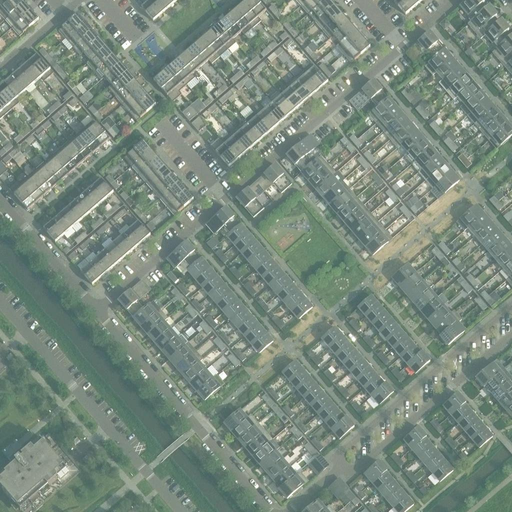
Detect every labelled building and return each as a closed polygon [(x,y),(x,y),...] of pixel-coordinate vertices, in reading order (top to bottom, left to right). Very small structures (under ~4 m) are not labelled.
[(0,15),(5,21),(24,4),(20,0),(12,0),(0,10),(0,15)] [(0,0),(0,10),(12,0),(0,0)] [(170,8),(163,0),(150,0),(150,1),(162,15),(170,8)] [(266,11),(256,0),(247,0),(244,3),(260,22),(261,22),(258,18),(266,11)] [(308,15),(325,0),(308,0),(301,7),(308,15)] [(328,0),(325,0),(308,15),(308,16),(315,23),(334,7),(334,6),(328,0)] [(414,9),(406,0),(395,0),(393,2),(405,16),(414,9)] [(422,2),(420,0),(406,0),(414,9),(422,2)] [(484,11),(480,6),(484,2),(482,0),(468,0),(460,7),(472,21),(468,25),(489,8),(488,7),(484,11)] [(162,15),(150,1),(141,8),(153,22),(162,15)] [(260,22),(244,3),(236,10),(252,30),(260,22)] [(24,4),(5,21),(12,29),(31,13),(31,12),(24,4)] [(278,12),(272,6),(268,9),(274,16),(278,12)] [(334,7),(315,23),(322,31),(322,32),(341,15),(334,7)] [(496,25),(492,20),(496,16),(489,8),(468,25),(480,40),(501,22),(496,25)] [(228,17),(241,33),(244,37),(252,30),(236,10),(228,17)] [(283,18),(278,12),(274,16),(279,21),(283,18)] [(19,38),(38,21),(31,13),(12,29),(19,38)] [(65,40),(84,23),(77,15),(58,31),(65,40)] [(329,40),(348,23),(341,15),(322,32),(329,40)] [(241,33),(228,17),(219,24),(233,40),(241,33)] [(439,25),(444,31),(450,26),(445,20),(439,25)] [(511,36),(509,39),(504,34),(508,31),(501,22),(480,40),(481,40),(485,36),(497,50),(492,54),(511,36)] [(72,48),(91,31),(84,23),(65,40),(72,48)] [(292,29),(286,23),(283,26),(288,32),(292,29)] [(340,45),(355,31),(348,23),(329,40),(333,37),(340,45)] [(219,24),(211,31),(225,47),(228,51),(236,44),(233,40),(219,24)] [(297,35),(292,29),(288,32),(293,38),(297,35)] [(83,53),(98,40),(91,31),(72,48),(79,56),(83,53)] [(225,47),(211,31),(203,38),(216,54),(225,47)] [(340,45),(336,48),(343,56),(362,40),(355,31),(340,45)] [(282,42),(288,37),(285,33),(279,38),(282,42)] [(444,51),(429,34),(406,54),(414,64),(427,52),(433,60),(444,51)] [(511,36),(492,54),(505,68),(511,61),(511,36)] [(304,43),(299,37),(295,40),(300,46),(304,43)] [(203,38),(195,45),(208,61),(211,65),(220,58),(216,54),(203,38)] [(287,49),(294,43),(290,39),(284,45),(287,49)] [(90,61),(105,48),(98,40),(83,53),(90,61)] [(362,40),(343,56),(350,65),(370,48),(362,40)] [(272,51),(278,46),(274,42),(268,47),(272,51)] [(208,61),(195,45),(187,53),(200,68),(208,61)] [(266,56),(272,51),(268,47),(262,53),(266,56)] [(313,54),(308,47),(304,51),(309,57),(313,54)] [(93,73),(112,56),(105,48),(86,64),(93,73)] [(277,58),(283,52),(280,48),(273,54),(277,58)] [(48,55),(42,49),(38,52),(44,59),(48,55)] [(469,49),(464,53),(469,59),(474,54),(469,49)] [(432,76),(451,60),(450,58),(448,54),(447,55),(444,51),(433,60),(425,67),(432,76)] [(200,68),(187,53),(178,60),(192,75),(200,68)] [(270,63),(277,58),(273,54),(267,59),(270,63)] [(318,59),(313,54),(309,57),(314,63),(318,59)] [(53,74),(37,55),(28,63),(45,82),(53,74)] [(53,62),(48,55),(44,59),(49,65),(53,62)] [(104,78),(120,64),(112,56),(93,73),(100,81),(104,78)] [(255,66),(261,61),(257,57),(252,62),(255,66)] [(195,79),(192,75),(178,60),(170,67),(187,86),(195,79)] [(440,84),(458,68),(457,67),(455,62),(454,63),(451,60),(432,76),(433,76),(436,73),(443,80),(439,84),(440,84)] [(249,71),(255,66),(252,62),(246,67),(249,71)] [(45,82),(28,63),(20,70),(33,85),(41,78),(44,82),(45,82)] [(260,72),(266,67),(263,63),(257,68),(260,72)] [(108,89),(127,73),(120,64),(104,78),(111,86),(108,89)] [(328,83),(311,64),(303,71),(319,90),(328,83)] [(322,64),(318,68),(323,73),(327,70),(322,64)] [(62,72),(57,66),(53,69),(58,75),(62,72)] [(187,86),(170,67),(162,74),(181,96),(181,95),(179,93),(187,86)] [(254,77),(260,72),(257,68),(251,74),(254,77)] [(447,92),(465,76),(464,75),(462,71),(461,71),(458,68),(440,84),(447,92)] [(33,85),(20,70),(12,77),(28,96),(29,95),(26,92),(33,85)] [(328,79),(332,75),(327,70),(323,73),(328,79)] [(238,80),(244,75),(241,71),(235,76),(238,80)] [(319,90),(303,71),(294,78),(311,97),(319,90)] [(67,77),(62,72),(58,75),(63,81),(67,77)] [(115,97),(134,81),(127,73),(108,89),(115,97)] [(181,96),(162,74),(153,81),(172,103),(181,96)] [(233,85),(238,80),(235,76),(229,81),(233,85)] [(457,97),(473,84),(471,83),(469,79),(468,79),(465,76),(447,92),(447,93),(451,89),(457,97)] [(28,96),(12,77),(4,84),(20,103),(28,96)] [(244,86),(249,81),(246,77),(241,82),(244,86)] [(311,97),(294,78),(286,85),(303,105),(311,97)] [(122,105),(141,89),(134,81),(115,97),(122,105)] [(76,88),(71,82),(67,85),(72,91),(76,88)] [(238,91),(244,86),(241,82),(235,87),(238,91)] [(388,100),(384,95),(373,82),(350,103),(358,112),(370,101),(377,109),(369,116),(388,100)] [(20,103),(4,84),(0,86),(0,96),(12,110),(20,103)] [(461,109),(480,92),(478,91),(476,87),(475,87),(473,84),(457,97),(464,105),(460,108),(461,109)] [(221,88),(219,90),(222,94),(228,89),(224,85),(221,88)] [(303,105),(286,85),(286,86),(289,89),(281,96),(278,92),(294,112),(303,105)] [(81,94),(76,88),(72,91),(77,97),(81,94)] [(129,113),(148,97),(141,89),(122,105),(129,113)] [(216,99),(222,94),(219,90),(213,95),(216,99)] [(410,95),(406,90),(402,94),(406,99),(410,95)] [(66,102),(72,96),(69,92),(63,98),(66,102)] [(227,100),(233,95),(230,92),(224,96),(227,100)] [(294,112),(278,92),(270,99),(286,119),(294,112)] [(468,117),(487,101),(486,99),(483,95),(482,96),(480,92),(461,109),(468,117)] [(414,100),(410,95),(406,99),(410,104),(414,100)] [(12,110),(0,96),(0,112),(4,117),(12,110)] [(88,102),(83,96),(79,100),(84,105),(88,102)] [(222,105),(227,100),(224,96),(218,101),(222,105)] [(136,123),(156,106),(148,97),(129,113),(136,123)] [(71,108),(78,103),(74,99),(68,104),(71,108)] [(206,108),(212,103),(209,99),(202,104),(206,108)] [(286,119),(270,99),(269,100),(272,104),(265,110),(278,126),(286,119)] [(376,124),(395,108),(394,107),(392,103),(391,103),(388,100),(369,116),(376,124)] [(475,125),(494,109),(493,107),(490,103),(489,104),(487,101),(468,117),(475,125)] [(56,111),(61,106),(58,102),(52,107),(56,111)] [(199,114),(206,108),(202,104),(196,110),(199,114)] [(211,114),(217,109),(214,105),(208,111),(211,114)] [(97,113),(92,106),(88,110),(93,116),(97,113)] [(50,116),(56,111),(52,107),(47,112),(50,116)] [(198,115),(190,107),(182,114),(189,123),(198,115)] [(424,112),(420,107),(416,110),(420,115),(424,112)] [(61,117),(67,112),(63,108),(58,113),(61,117)] [(395,108),(376,124),(383,133),(402,116),(401,115),(399,111),(398,111),(395,108)] [(482,133),(501,117),(500,116),(497,111),(496,112),(494,109),(475,125),(482,133)] [(278,126),(265,110),(257,117),(256,117),(270,133),(278,126)] [(205,120),(211,114),(208,111),(201,116),(205,120)] [(428,116),(424,112),(420,115),(424,120),(428,116)] [(55,122),(61,117),(58,113),(52,118),(55,122)] [(103,119),(97,113),(93,116),(99,122),(103,119)] [(253,113),(245,121),(248,125),(248,124),(262,140),(270,133),(256,117),(257,117),(253,113)] [(39,125),(46,120),(42,116),(36,121),(39,125)] [(391,141),(409,124),(408,123),(406,119),(405,119),(402,116),(383,133),(391,141)] [(489,141),(508,125),(507,124),(504,120),(501,117),(482,133),(489,141)] [(207,126),(200,118),(191,125),(198,133),(207,126)] [(33,130),(39,125),(36,121),(30,126),(33,130)] [(110,140),(97,124),(94,121),(85,129),(88,132),(101,147),(110,140)] [(45,131),(51,126),(48,122),(41,127),(45,131)] [(112,129),(107,123),(103,127),(108,133),(112,129)] [(438,128),(434,123),(430,127),(434,132),(438,128)] [(262,140),(248,124),(248,125),(241,131),(237,127),(237,128),(253,147),(262,140)] [(398,149),(417,133),(415,131),(413,127),(412,128),(409,124),(391,141),(398,149)] [(506,141),(511,136),(511,128),(508,125),(489,141),(496,150),(502,145),(507,142),(506,141)] [(38,137),(45,131),(41,127),(35,133),(38,137)] [(253,147),(237,128),(229,135),(245,154),(253,147)] [(443,133),(438,128),(434,132),(438,136),(443,133)] [(112,129),(108,133),(113,139),(114,138),(117,135),(112,129)] [(23,139),(29,134),(26,130),(20,135),(23,139)] [(101,147),(88,132),(80,139),(77,135),(93,155),(101,147)] [(408,154),(424,141),(422,139),(420,135),(419,136),(417,133),(398,149),(402,146),(408,154)] [(17,145),(23,139),(20,135),(13,141),(17,145)] [(93,155),(77,135),(69,142),(85,162),(93,155)] [(245,154),(229,135),(221,141),(219,139),(218,139),(237,161),(245,154)] [(28,145),(35,140),(31,136),(25,141),(28,145)] [(358,141),(353,136),(349,139),(353,144),(358,141)] [(305,157),(318,146),(310,137),(287,157),(301,174),(312,165),(305,157)] [(218,139),(210,147),(226,166),(229,169),(231,166),(237,161),(218,139)] [(453,144),(448,139),(444,143),(448,148),(453,144)] [(22,151),(28,145),(25,141),(19,147),(22,151)] [(351,146),(347,141),(342,145),(347,150),(351,146)] [(362,145),(358,141),(353,144),(357,149),(362,145)] [(412,165),(431,149),(429,148),(427,143),(426,144),(424,141),(408,154),(415,161),(411,165),(412,165)] [(85,162),(69,142),(60,150),(77,169),(85,162)] [(141,144),(124,159),(131,168),(151,151),(145,145),(143,142),(141,144)] [(7,153),(13,148),(9,144),(3,149),(7,153)] [(457,149),(453,144),(448,148),(452,153),(457,149)] [(355,151),(351,146),(347,150),(351,155),(355,151)] [(419,173),(438,157),(437,156),(434,152),(433,152),(431,149),(412,165),(419,173)] [(12,159),(18,154),(15,150),(9,155),(12,159)] [(77,169),(60,150),(52,157),(69,176),(77,169)] [(151,151),(131,168),(138,176),(158,159),(151,151)] [(372,157),(367,152),(363,156),(367,161),(372,157)] [(6,164),(12,159),(9,155),(3,160),(6,164)] [(467,161),(462,156),(458,159),(462,164),(467,161)] [(69,176),(52,157),(44,164),(60,183),(69,176)] [(309,182),(328,166),(320,157),(312,165),(301,174),(305,178),(304,178),(308,181),(309,182)] [(365,162),(361,157),(356,161),(361,166),(365,162)] [(376,162),(372,157),(367,161),(372,166),(376,162)] [(426,182),(445,165),(444,164),(441,160),(440,160),(438,157),(419,173),(426,182)] [(158,159),(138,176),(146,184),(165,167),(158,159)] [(471,165),(467,161),(462,164),(467,169),(471,165)] [(369,167),(365,162),(361,166),(365,171),(369,167)] [(60,183),(44,164),(36,171),(52,190),(60,183)] [(386,173),(389,171),(385,165),(377,172),(381,177),(386,173)] [(433,190),(452,173),(451,172),(448,168),(447,168),(445,165),(426,182),(433,190)] [(292,185),(275,166),(256,183),(264,192),(273,185),(281,195),(292,185)] [(316,191),(335,174),(328,166),(309,182),(312,186),(311,187),(315,189),(316,191)] [(153,192),(172,176),(165,167),(146,184),(153,192)] [(52,190),(36,171),(28,178),(44,197),(52,190)] [(390,178),(386,173),(381,177),(386,182),(390,178)] [(433,190),(430,192),(437,201),(444,195),(446,193),(446,194),(451,190),(450,190),(459,182),(458,180),(455,176),(455,177),(452,174),(452,173),(433,190)] [(323,199),(338,186),(331,178),(335,175),(335,174),(316,191),(319,194),(318,195),(322,198),(323,199)] [(379,179),(375,174),(371,178),(375,183),(379,179)] [(114,182),(109,176),(105,179),(111,186),(114,182)] [(160,200),(179,184),(172,176),(153,192),(160,200)] [(44,197),(28,178),(21,185),(18,181),(17,182),(36,204),(37,203),(40,201),(44,197)] [(113,193),(101,179),(93,187),(105,201),(113,193)] [(383,184),(379,179),(375,183),(379,187),(383,184)] [(36,204),(17,182),(8,189),(25,208),(24,209),(27,212),(30,209),(36,204)] [(114,182),(111,186),(115,191),(119,188),(114,182)] [(264,209),(255,200),(264,192),(256,183),(237,200),(253,219),(264,209)] [(167,209),(186,192),(179,184),(160,200),(167,209)] [(400,190),(395,185),(391,188),(396,193),(400,190)] [(330,207),(345,194),(338,186),(323,199),(325,203),(329,206),(330,207)] [(105,201),(93,187),(84,194),(96,208),(105,201)] [(400,198),(408,192),(403,187),(400,190),(396,193),(400,198)] [(393,195),(389,190),(385,194),(389,199),(393,195)] [(345,194),(330,207),(331,208),(333,210),(332,211),(336,214),(337,215),(356,199),(356,198),(349,191),(345,194)] [(186,192),(167,209),(174,217),(193,200),(186,192)] [(129,199),(124,193),(120,196),(125,202),(129,199)] [(96,208),(84,194),(76,201),(88,215),(96,208)] [(397,200),(393,195),(389,199),(393,204),(397,200)] [(414,206),(419,202),(415,196),(405,205),(410,210),(414,206)] [(498,203),(494,198),(490,201),(494,206),(498,203)] [(134,205),(129,199),(125,202),(130,208),(134,205)] [(344,223),(363,207),(356,199),(337,215),(340,218),(339,219),(343,222),(344,223)] [(88,215),(76,201),(68,208),(80,222),(88,215)] [(502,208),(498,203),(494,206),(498,211),(502,208)] [(115,213),(120,209),(117,205),(112,209),(115,213)] [(418,211),(414,206),(410,210),(414,215),(418,211)] [(351,232),(370,215),(363,207),(344,223),(347,227),(346,227),(350,230),(351,232)] [(407,212),(403,207),(399,210),(403,215),(407,212)] [(468,229),(483,216),(480,212),(481,212),(477,209),(476,207),(467,215),(466,214),(462,218),(463,218),(461,220),(468,229)] [(80,222),(68,208),(60,215),(72,229),(80,222)] [(110,217),(115,213),(112,209),(107,213),(110,217)] [(143,215),(138,209),(134,213),(139,218),(143,215)] [(241,226),(226,209),(206,226),(214,235),(223,227),(230,235),(227,238),(241,226)] [(120,219),(125,215),(122,211),(117,215),(120,219)] [(412,216),(407,212),(403,215),(407,220),(412,216)] [(72,229),(60,215),(51,222),(64,236),(72,229)] [(115,223),(120,219),(117,215),(112,219),(115,223)] [(148,221),(143,215),(139,218),(144,224),(148,221)] [(358,240),(377,223),(370,215),(351,232),(354,235),(353,236),(357,238),(358,240)] [(475,237),(490,224),(487,221),(488,220),(484,217),(483,216),(468,229),(475,237)] [(99,227),(104,223),(100,219),(95,223),(99,227)] [(64,236),(51,222),(43,229),(55,243),(64,236)] [(150,236),(138,222),(129,229),(141,244),(150,236)] [(94,231),(99,227),(95,223),(90,227),(94,231)] [(155,229),(150,223),(146,226),(151,233),(155,229)] [(365,248),(384,232),(377,223),(358,240),(361,243),(360,244),(364,247),(365,248)] [(482,245),(497,232),(494,229),(495,228),(491,225),(490,224),(475,237),(482,245)] [(104,233),(109,229),(106,225),(101,229),(104,233)] [(234,246),(248,234),(245,229),(244,230),(241,226),(227,238),(234,246)] [(99,237),(104,233),(101,229),(96,233),(99,237)] [(141,244),(129,229),(121,237),(133,251),(141,244)] [(386,245),(392,240),(384,232),(365,248),(368,251),(368,252),(371,255),(373,256),(381,249),(382,249),(386,246),(386,245)] [(489,253),(504,240),(501,237),(502,236),(498,233),(497,232),(482,245),(489,253)] [(82,241),(87,237),(84,233),(79,237),(82,241)] [(241,255),(255,243),(255,242),(252,238),(251,238),(248,234),(234,246),(241,255)] [(77,245),(82,241),(79,237),(74,241),(77,245)] [(133,251),(121,237),(113,244),(125,258),(133,251)] [(88,247),(93,243),(89,239),(84,243),(88,247)] [(496,262),(511,248),(509,245),(509,244),(505,241),(504,240),(489,253),(496,262)] [(83,251),(88,247),(84,243),(79,248),(83,251)] [(202,260),(187,243),(167,260),(175,269),(184,261),(191,269),(187,272),(188,272),(202,260)] [(248,263),(262,251),(260,246),(259,247),(255,243),(241,255),(248,263)] [(125,258),(113,244),(105,251),(117,265),(125,258)] [(66,255),(71,251),(67,247),(62,252),(66,255)] [(440,253),(435,248),(431,252),(435,257),(440,253)] [(450,253),(446,248),(442,251),(446,256),(450,253)] [(503,270),(511,262),(511,249),(511,248),(496,262),(503,270)] [(117,265),(105,251),(97,258),(109,272),(117,265)] [(223,256),(219,251),(215,254),(219,259),(223,256)] [(256,271),(270,259),(269,259),(267,254),(266,255),(262,251),(248,263),(256,271)] [(73,253),(68,258),(71,262),(76,257),(73,253)] [(444,258),(440,253),(435,257),(440,262),(444,258)] [(227,261),(223,256),(219,259),(224,264),(227,261)] [(109,272),(97,258),(88,265),(100,279),(109,272)] [(263,279),(277,267),(276,267),(274,262),(273,263),(270,259),(256,271),(263,279)] [(460,264),(456,259),(452,263),(456,268),(460,264)] [(195,280),(209,268),(208,268),(206,263),(205,264),(202,260),(188,272),(195,280)] [(507,281),(511,276),(511,262),(503,270),(510,278),(506,281),(507,281)] [(464,269),(460,264),(456,268),(460,273),(464,269)] [(100,279),(88,265),(80,272),(92,286),(100,279)] [(454,270),(449,265),(445,268),(449,273),(454,270)] [(400,288),(415,275),(407,266),(405,268),(405,267),(401,271),(392,279),(394,281),(396,285),(397,284),(400,288)] [(270,288),(284,276),(283,275),(281,270),(280,271),(277,267),(263,279),(270,288)] [(202,289),(216,277),(215,276),(213,272),(212,272),(209,268),(195,280),(202,289)] [(237,272),(233,268),(229,271),(234,276),(237,272)] [(458,275),(454,270),(449,273),(454,278),(458,275)] [(242,277),(237,272),(234,276),(238,281),(242,277)] [(407,296),(422,283),(415,275),(400,288),(401,289),(403,293),(404,293),(407,296)] [(474,280),(470,275),(466,279),(470,284),(474,280)] [(284,276),(270,288),(277,296),(291,284),(290,283),(288,279),(287,279),(284,276)] [(209,297),(223,285),(223,284),(220,280),(219,280),(216,277),(202,289),(209,297)] [(479,285),(474,280),(470,284),(474,289),(479,285)] [(137,302),(150,291),(142,281),(119,302),(133,319),(144,310),(137,302)] [(468,286),(464,281),(459,285),(464,290),(468,286)] [(414,304),(429,291),(422,283),(407,296),(408,297),(410,301),(411,301),(414,304)] [(185,289),(181,284),(177,287),(181,292),(185,289)] [(252,289),(247,284),(244,287),(248,292),(252,289)] [(284,304),(298,292),(297,291),(295,287),(294,287),(291,284),(277,296),(284,304)] [(216,305),(230,293),(227,288),(226,289),(223,285),(209,297),(216,305)] [(472,291),(468,286),(464,290),(468,295),(472,291)] [(179,294),(175,289),(170,293),(175,298),(179,294)] [(189,294),(185,289),(181,292),(185,297),(189,294)] [(256,294),(252,289),(248,292),(252,297),(256,294)] [(421,312),(436,299),(429,291),(414,304),(415,305),(417,309),(418,309),(421,312)] [(291,312),(305,300),(304,300),(302,295),(301,296),(298,292),(284,304),(291,312)] [(488,297),(484,292),(480,295),(484,300),(488,297)] [(223,313),(237,301),(234,296),(233,297),(230,293),(216,305),(223,313)] [(183,299),(179,294),(175,298),(179,303),(183,299)] [(365,317),(379,306),(375,302),(376,301),(372,298),(371,297),(358,309),(365,317)] [(482,302),(478,297),(473,301),(478,306),(482,302)] [(493,303),(488,297),(484,300),(489,306),(493,303)] [(428,321),(443,307),(436,299),(421,312),(422,313),(424,318),(425,317),(428,321)] [(266,305),(261,300),(258,304),(262,309),(266,305)] [(298,321),(312,309),(311,308),(309,303),(308,304),(305,300),(291,312),(298,321)] [(199,305),(195,301),(191,304),(195,309),(199,305)] [(230,322),(244,309),(241,304),(240,305),(237,301),(223,313),(230,322)] [(487,308),(482,302),(478,306),(483,312),(487,308)] [(144,310),(133,319),(134,320),(137,322),(136,323),(140,326),(141,328),(160,311),(154,303),(153,303),(144,310)] [(203,310),(199,305),(195,309),(200,314),(203,310)] [(270,310),(266,305),(262,309),(266,313),(270,310)] [(193,311),(189,306),(184,309),(189,314),(193,311)] [(372,326),(386,314),(382,310),(383,309),(379,306),(365,317),(372,326)] [(435,329),(454,312),(450,315),(443,307),(428,321),(429,322),(431,326),(432,325),(435,329)] [(237,330),(251,318),(251,317),(248,313),(247,313),(244,309),(230,322),(237,330)] [(160,311),(141,328),(144,331),(143,332),(147,334),(148,336),(163,323),(167,319),(166,318),(160,311)] [(197,316),(193,311),(189,314),(193,319),(197,316)] [(441,338),(461,321),(454,312),(435,329),(436,330),(438,334),(439,333),(441,336),(440,338),(441,338)] [(379,334),(393,322),(389,319),(390,318),(386,315),(386,314),(372,326),(379,334)] [(213,322),(209,317),(205,320),(209,325),(213,322)] [(280,322),(276,317),(272,320),(276,325),(280,322)] [(244,338),(258,326),(258,325),(256,321),(255,321),(251,318),(237,330),(244,338)] [(461,335),(465,332),(458,324),(461,321),(441,338),(448,347),(457,339),(458,339),(462,336),(461,335)] [(207,327),(203,322),(199,326),(203,331),(207,327)] [(218,327),(213,322),(209,325),(214,330),(218,327)] [(284,326),(280,322),(276,325),(280,330),(284,326)] [(386,342),(400,330),(396,327),(397,326),(393,323),(393,322),(379,334),(386,342)] [(155,344),(170,331),(163,323),(148,336),(151,339),(150,340),(154,343),(155,344)] [(251,346),(265,334),(263,329),(262,330),(258,326),(244,338),(251,346)] [(211,332),(207,327),(203,331),(207,336),(211,332)] [(170,331),(155,344),(158,347),(157,348),(161,351),(162,352),(180,336),(179,335),(175,329),(174,328),(170,331)] [(329,349),(342,337),(339,334),(340,333),(335,329),(321,340),(329,349)] [(393,350),(407,339),(403,335),(404,334),(400,331),(400,330),(386,342),(393,350)] [(227,338),(223,333),(219,336),(224,341),(227,338)] [(259,355),(273,343),(272,342),(270,337),(269,338),(265,334),(251,346),(259,355)] [(180,336),(162,352),(165,355),(164,356),(168,359),(169,360),(189,343),(183,336),(182,335),(180,336)] [(336,357),(349,345),(346,342),(347,341),(343,338),(342,337),(329,349),(336,357)] [(221,343),(217,338),(213,342),(217,347),(221,343)] [(232,343),(227,338),(224,341),(228,346),(232,343)] [(401,359),(414,347),(411,343),(411,342),(407,339),(393,350),(401,359)] [(176,368),(196,351),(189,343),(169,360),(172,363),(171,364),(175,367),(176,368)] [(226,348),(221,343),(217,347),(221,352),(226,348)] [(343,365),(356,354),(353,350),(354,349),(350,346),(349,345),(336,357),(343,365)] [(408,368),(423,355),(422,353),(420,355),(418,351),(418,350),(414,347),(401,359),(408,368)] [(242,354),(237,350),(233,353),(238,358),(242,354)] [(183,377),(198,363),(203,359),(196,351),(176,368),(179,372),(178,372),(182,375),(183,377)] [(246,359),(242,354),(238,358),(242,363),(246,359)] [(350,373),(363,362),(360,358),(361,357),(357,354),(356,354),(343,365),(350,373)] [(235,360),(231,355),(227,359),(231,363),(235,360)] [(415,375),(430,362),(423,355),(408,368),(415,375)] [(0,375),(9,367),(0,356),(0,375)] [(240,365),(235,360),(231,363),(235,368),(240,365)] [(357,382),(370,370),(367,366),(368,365),(364,362),(363,362),(350,373),(357,382)] [(481,374),(476,379),(483,388),(504,370),(497,362),(493,365),(489,368),(489,367),(485,371),(484,372),(481,374)] [(190,385),(205,372),(198,363),(183,377),(186,380),(185,381),(189,383),(190,385)] [(289,382),(302,371),(299,368),(300,367),(296,364),(295,363),(282,374),(289,382)] [(364,390),(378,379),(374,374),(375,373),(371,370),(370,370),(357,382),(364,390)] [(504,370),(483,388),(484,388),(485,387),(492,395),(511,378),(504,370)] [(296,391),(310,379),(307,376),(307,375),(303,372),(302,371),(289,382),(296,391)] [(197,393),(212,380),(205,372),(190,385),(193,388),(192,389),(196,392),(197,393)] [(205,401),(220,388),(224,384),(217,376),(212,380),(197,393),(200,396),(199,397),(203,400),(205,401)] [(511,379),(511,378),(492,395),(495,398),(494,399),(498,402),(499,403),(511,391),(511,379)] [(304,399),(317,388),(314,384),(314,383),(310,380),(310,379),(296,391),(304,399)] [(372,398),(386,386),(385,385),(384,386),(381,383),(382,382),(378,379),(364,390),(372,398)] [(379,406),(393,394),(386,386),(372,398),(379,406)] [(310,407),(324,396),(321,392),(321,391),(317,388),(304,399),(310,407)] [(506,411),(511,405),(511,391),(499,403),(502,406),(501,407),(505,410),(506,411)] [(280,399),(276,394),(272,397),(276,402),(280,399)] [(270,400),(265,395),(261,399),(266,403),(270,400)] [(450,415),(464,403),(458,395),(443,408),(450,415)] [(317,415),(331,404),(328,400),(328,399),(324,396),(310,407),(317,415)] [(274,405),(270,400),(266,403),(270,408),(274,405)] [(360,408),(356,403),(352,407),(356,412),(360,408)] [(457,424),(470,412),(468,408),(467,408),(464,405),(465,404),(464,403),(450,415),(457,424)] [(325,424),(338,413),(335,408),(336,408),(331,404),(317,415),(325,424)] [(364,414),(360,408),(356,412),(360,417),(364,414)] [(232,433),(247,420),(239,411),(224,424),(225,426),(228,430),(229,429),(232,431),(231,432),(232,433)] [(284,416),(280,411),(275,415),(280,420),(284,416)] [(465,433),(478,421),(477,421),(475,416),(474,417),(470,412),(457,424),(465,433)] [(332,432),(347,420),(346,419),(345,420),(342,417),(343,416),(338,413),(325,424),(332,432)] [(239,441),(258,424),(251,416),(247,420),(232,433),(233,434),(235,438),(237,437),(239,440),(238,440),(239,441)] [(288,421),(284,416),(280,420),(284,425),(288,421)] [(339,440),(354,428),(347,420),(332,432),(339,440)] [(438,426),(434,420),(430,424),(434,429),(438,426)] [(472,441),(485,429),(484,429),(482,424),(481,425),(478,421),(465,433),(472,441)] [(304,427),(300,422),(296,425),(300,430),(304,427)] [(246,449),(265,433),(258,424),(239,441),(240,442),(242,446),(244,445),(246,448),(245,448),(246,449)] [(443,431),(438,426),(434,429),(439,434),(443,431)] [(298,432),(294,427),(290,431),(294,436),(298,432)] [(308,432),(304,427),(300,430),(304,435),(308,432)] [(410,450),(425,437),(418,429),(404,442),(410,450)] [(479,449),(492,438),(491,437),(489,432),(488,433),(485,429),(472,441),(479,449)] [(302,437),(298,432),(294,436),(298,441),(302,437)] [(253,457),(268,445),(272,441),(265,433),(246,449),(247,450),(249,454),(251,453),(253,456),(252,457),(253,457)] [(0,488),(20,511),(34,511),(81,472),(48,434),(27,453),(22,447),(8,460),(13,465),(0,476),(0,488)] [(418,458),(431,447),(431,446),(429,442),(427,442),(425,439),(426,438),(425,437),(410,450),(418,458)] [(319,444),(314,439),(311,442),(315,447),(319,444)] [(312,449),(308,444),(304,448),(308,453),(312,449)] [(323,449),(319,444),(315,447),(319,452),(323,449)] [(260,466),(275,452),(268,445),(253,457),(254,458),(256,462),(258,462),(260,464),(259,465),(260,466)] [(425,467),(438,455),(436,450),(435,451),(431,447),(418,458),(425,467)] [(316,454),(312,449),(308,453),(312,457),(316,454)] [(267,474),(282,461),(275,452),(260,466),(261,467),(263,471),(265,470),(267,472),(266,473),(267,474)] [(467,459),(463,454),(459,457),(463,462),(467,459)] [(399,460),(394,455),(391,458),(395,463),(399,460)] [(432,475),(446,463),(445,463),(443,458),(442,459),(438,455),(425,467),(432,475)] [(91,463),(86,457),(82,460),(87,466),(91,463)] [(328,467),(321,459),(319,457),(309,465),(318,476),(328,467)] [(403,465),(399,460),(395,463),(399,468),(403,465)] [(274,482),(289,469),(282,461),(267,474),(268,475),(270,479),(272,478),(274,480),(273,481),(274,482)] [(371,484),(386,471),(379,463),(364,476),(371,484)] [(440,483),(453,472),(452,471),(450,466),(449,467),(446,463),(432,475),(440,483)] [(280,491),(300,474),(300,473),(296,476),(289,469),(274,482),(275,483),(277,487),(279,486),(281,489),(279,491),(280,491)] [(378,492),(392,480),(389,476),(388,476),(385,473),(387,472),(386,471),(371,484),(378,492)] [(301,488),(307,482),(300,474),(280,491),(281,493),(280,493),(285,498),(287,500),(296,492),(298,493),(302,490),(301,488)] [(348,490),(339,480),(329,489),(338,499),(348,490)] [(385,500),(399,489),(396,484),(395,485),(392,480),(378,492),(385,500)] [(361,493),(356,487),(352,491),(357,496),(361,493)] [(393,509),(406,497),(403,492),(402,493),(399,489),(385,500),(393,509)] [(355,498),(351,493),(346,497),(351,502),(355,498)] [(365,498),(361,493),(357,496),(361,501),(365,498)] [(395,511),(406,511),(413,506),(413,505),(410,500),(409,501),(406,497),(393,509),(395,511)] [(359,503),(355,498),(351,502),(355,507),(359,503)] [(323,511),(329,507),(328,506),(324,510),(317,502),(314,504),(313,503),(309,506),(310,508),(305,511),(323,511)]
